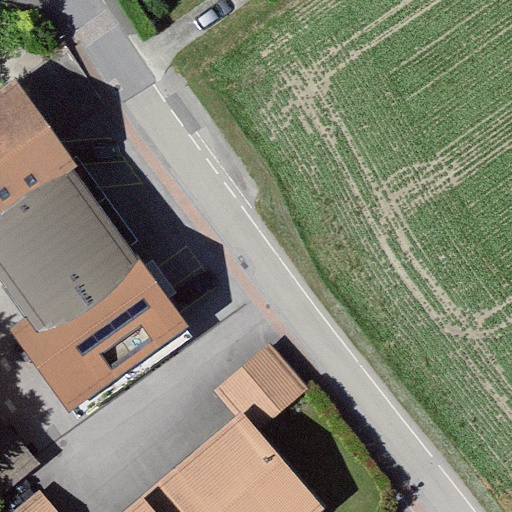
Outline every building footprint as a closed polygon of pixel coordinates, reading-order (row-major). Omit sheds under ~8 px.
[(0,203),(46,168),(0,105),(0,203)] [(164,329),(42,171),(0,203),(0,323),(1,324),(0,324),(0,364),(44,421),(164,329)] [(188,396),(207,420),(223,440),(268,403),(232,360),(188,396)] [(0,472),(8,485),(38,464),(0,407),(0,472)] [(292,511),(223,440),(207,420),(106,511),(292,511)]
